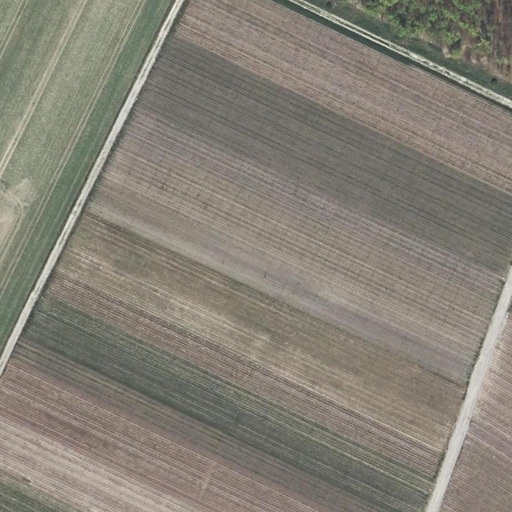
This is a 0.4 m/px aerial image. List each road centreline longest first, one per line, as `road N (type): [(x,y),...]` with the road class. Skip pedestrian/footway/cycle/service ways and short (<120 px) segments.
road 1 (track): [(185,0),(0,362)]
road 2 (track): [(430,511),(511,281)]
road 3 (track): [(511,105),(296,0)]
